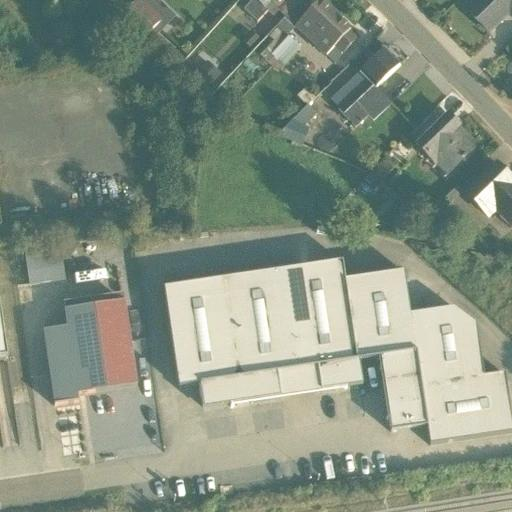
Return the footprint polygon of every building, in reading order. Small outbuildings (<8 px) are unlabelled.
[(146,34),(162,19),(144,0),(136,0),(124,11),(146,34)] [(253,0),(242,12),(256,25),(266,15),(272,20),(277,15),(282,20),(294,7),(286,0),(253,0)] [(511,0),(476,0),(465,12),(488,34),(506,17),(511,23),(511,0)] [(320,3),(294,30),(324,59),(333,49),(342,58),(355,44),(346,36),(350,31),(320,3)] [(276,74),(299,50),(282,35),(259,59),(276,74)] [(360,75),(366,81),(336,110),(355,130),(368,118),(372,123),(389,106),(375,92),(400,68),(384,52),(360,75)] [(476,149),(446,118),(414,150),(432,168),(427,173),(442,189),(456,175),(453,172),(476,149)] [(370,192),(395,167),(386,158),(367,177),(361,183),(370,192)] [(511,230),(511,186),(494,168),(464,198),(488,222),(495,216),(511,231),(511,230)] [(58,252),(24,257),(29,288),(63,283),(58,252)] [(339,264),(163,291),(178,390),(196,387),(199,410),(361,385),(357,362),(377,359),(388,433),(425,427),(428,447),(511,434),(503,377),(482,380),(474,328),(454,331),(451,310),(409,316),(403,274),(342,283),(339,264)] [(65,330),(42,333),(53,409),(78,405),(77,396),(136,387),(124,304),(62,313),(65,330)]
